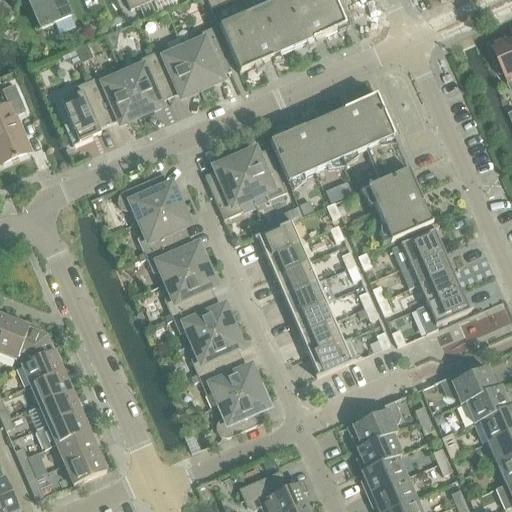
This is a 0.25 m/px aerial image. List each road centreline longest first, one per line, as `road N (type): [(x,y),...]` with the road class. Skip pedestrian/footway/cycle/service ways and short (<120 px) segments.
road 1 (residential): [(33,222),(52,194),(406,40)]
road 2 (residential): [(154,481),(52,245),(33,222)]
road 3 (residential): [(511,280),(406,40)]
road 4 (residential): [(298,423),(200,189)]
road 5 (residential): [(154,481),(298,423)]
